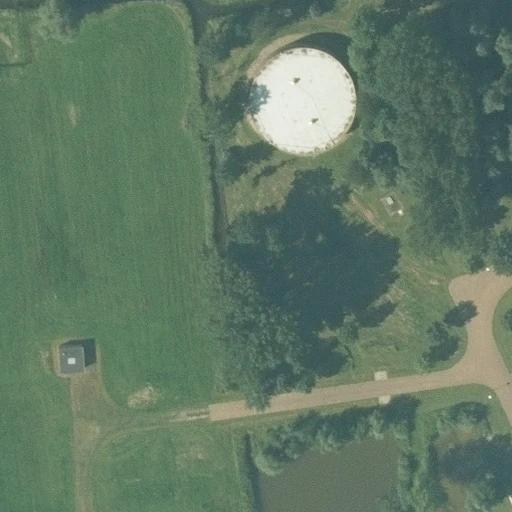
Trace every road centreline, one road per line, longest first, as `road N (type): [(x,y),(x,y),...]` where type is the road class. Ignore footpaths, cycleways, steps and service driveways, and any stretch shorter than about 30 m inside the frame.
road 1 (track): [(73,372),(83,511)]
road 2 (track): [(210,413),(77,430)]
